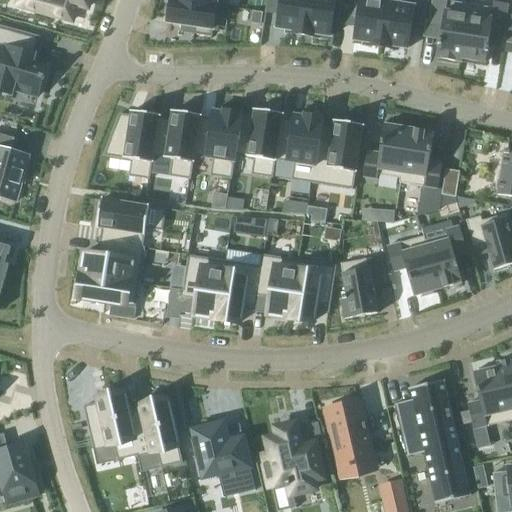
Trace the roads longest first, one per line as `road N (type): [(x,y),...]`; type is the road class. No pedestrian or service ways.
road 1 (residential): [(45,328),(278,366),(401,348),(511,308)]
road 2 (residential): [(511,121),(292,78),(171,75),(105,64)]
road 3 (residential): [(105,64),(60,184),(45,328)]
road 4 (residential): [(45,328),(63,475),(81,511)]
